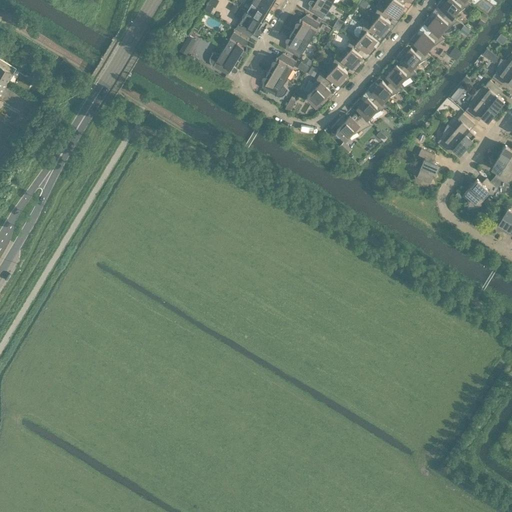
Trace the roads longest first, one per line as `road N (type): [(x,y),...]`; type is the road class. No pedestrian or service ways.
road 1 (residential): [(270,108),(303,127),(329,117),(432,0)]
road 2 (residential): [(505,250),(442,211),(443,195),(511,111)]
road 3 (secondary): [(73,139),(152,6)]
road 4 (secondary): [(0,274),(73,139)]
road 5 (residential): [(270,108),(246,94),(242,80),(292,0)]
road 6 (secondary): [(73,139),(0,242)]
